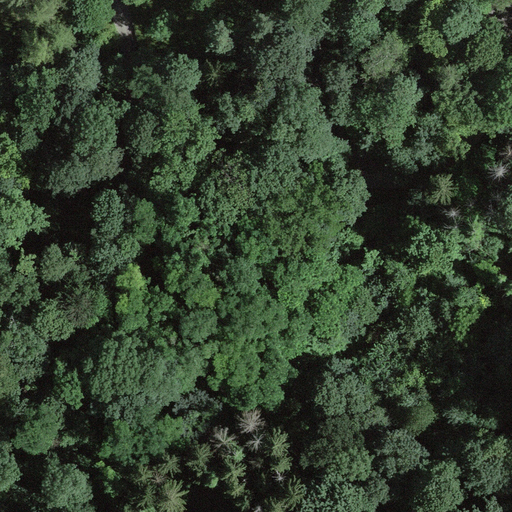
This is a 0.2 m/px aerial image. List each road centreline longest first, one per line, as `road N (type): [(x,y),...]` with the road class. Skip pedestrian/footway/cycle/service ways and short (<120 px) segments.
road 1 (track): [(0,211),(222,140),(373,175),(385,167),(431,169),(491,112),(504,63)]
road 2 (track): [(511,396),(360,465),(301,511)]
